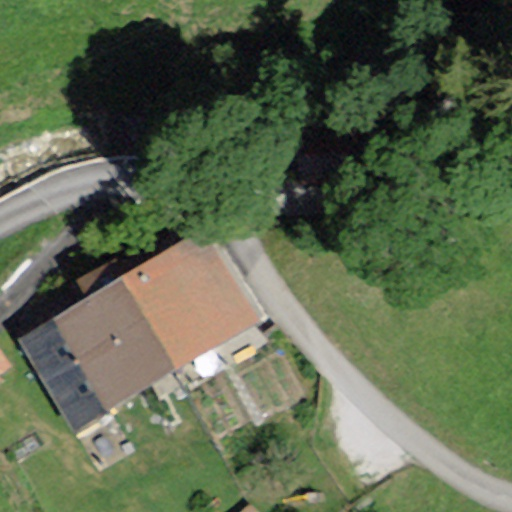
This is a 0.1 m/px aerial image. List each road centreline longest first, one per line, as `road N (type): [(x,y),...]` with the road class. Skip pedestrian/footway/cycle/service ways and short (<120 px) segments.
road 1 (track): [(248,170),(282,258),(365,375),(465,486),(511,494)]
road 2 (track): [(248,170),(511,71)]
road 3 (residential): [(0,250),(174,177),(248,170)]
